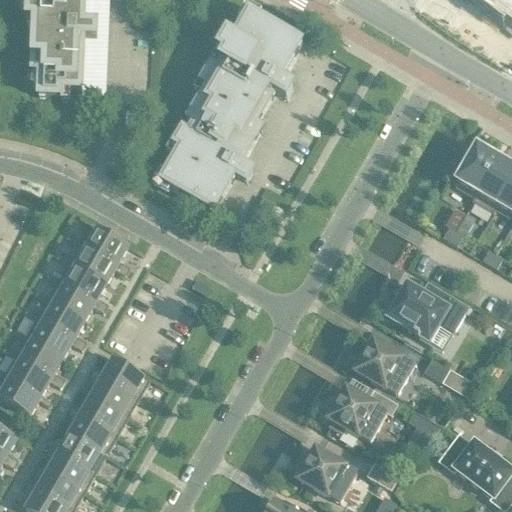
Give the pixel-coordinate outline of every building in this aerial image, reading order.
[(86,0),(22,0),(23,0),(30,0),(29,23),(37,23),(35,76),(42,76),(42,100),(64,101),(64,93),(84,93),(85,48),(81,48),(81,42),(98,42),(99,30),(82,29),(82,26),(86,26),(86,0)] [(511,0),(482,0),(481,2),(502,18),(505,15),(511,21),(511,0)] [(163,185),(188,200),(215,215),(233,184),(230,182),(232,177),(247,185),(253,175),(238,166),(240,163),(244,165),(262,133),(256,130),(273,100),(270,98),(272,93),(287,102),(293,91),(278,83),(280,79),(284,81),(302,50),(250,19),(235,45),(229,42),(221,55),(227,59),(218,74),(212,71),(211,72),(203,86),(210,90),(195,115),(201,119),(190,138),(183,135),(182,136),(183,136),(176,148),(182,152),(163,185)] [(137,115),(127,115),(126,131),(136,132),(137,115)] [(473,206),(473,207),(500,160),(480,148),(455,191),(475,202),(473,206)] [(511,185),(511,167),(500,160),(473,207),(493,218),(511,185)] [(511,185),(493,218),(504,224),(506,220),(511,223),(511,185)] [(264,202),(263,204),(257,214),(266,219),(273,207),(264,202)] [(268,222),(276,227),(282,217),(274,212),(268,222)] [(118,270),(120,266),(129,251),(92,229),(81,248),(118,270)] [(444,242),(451,246),(457,236),(450,232),(444,242)] [(464,240),(457,236),(451,246),(458,250),(464,240)] [(115,274),(118,270),(81,248),(70,267),(107,289),(115,274)] [(496,259),(489,255),(483,265),(490,269),(496,259)] [(490,269),(497,273),(503,263),(496,259),(490,269)] [(115,274),(120,277),(125,269),(120,266),(118,270),(115,274)] [(96,307),(98,304),(107,289),(70,267),(59,286),(96,307)] [(125,269),(120,277),(126,280),(130,272),(125,269)] [(198,284),(196,286),(193,292),(205,299),(210,291),(198,284)] [(85,326),(94,312),(96,307),(59,286),(48,305),(85,326)] [(395,312),(388,322),(429,347),(440,329),(453,338),(469,312),(437,292),(431,303),(408,289),(402,300),(401,299),(393,311),(395,312)] [(94,312),(99,315),(104,307),(98,304),(96,307),(94,312)] [(74,345),(77,341),(85,326),(48,305),(37,324),(74,345)] [(109,310),(104,307),(99,315),(104,318),(109,310)] [(63,364),(72,349),(74,345),(37,324),(26,343),(63,364)] [(72,349),(77,352),(82,344),(77,341),(74,345),(72,349)] [(52,383),(55,378),(63,364),(26,343),(15,361),(52,383)] [(87,347),(82,344),(77,352),(82,355),(87,347)] [(357,375),(357,376),(387,394),(387,393),(398,399),(415,370),(396,359),(398,356),(397,355),(395,358),(389,355),(391,352),(390,351),(388,354),(374,346),(365,361),(357,375)] [(42,401),(50,387),(52,383),(15,361),(4,380),(41,402),(42,401)] [(114,364),(105,379),(103,383),(140,404),(151,385),(114,364)] [(95,384),(100,376),(95,373),(90,381),(95,384)] [(467,402),(475,388),(450,374),(442,387),(467,402)] [(95,384),(100,387),(103,383),(105,379),(100,376),(95,384)] [(50,387),(55,390),(60,381),(55,378),(52,383),(50,387)] [(39,405),(41,402),(4,380),(0,387),(0,402),(31,420),(39,405)] [(61,392),(63,389),(65,384),(60,381),(55,390),(61,392)] [(103,383),(100,387),(92,401),(129,423),(140,404),(103,383)] [(368,405),(347,393),(342,402),(339,400),(338,401),(341,403),(337,410),(334,408),(334,409),(337,411),(329,423),(332,425),(329,431),(342,438),(345,433),(359,441),(360,440),(371,446),(387,418),(392,420),(399,409),(374,394),(368,405)] [(39,405),(50,411),(52,407),(42,401),(41,402),(39,405)] [(83,416),(81,420),(118,442),(129,423),(92,401),(83,416)] [(73,422),(78,413),(73,410),(68,419),(73,422)] [(73,422),(78,425),(81,420),(83,416),(78,413),(73,422)] [(81,420),(78,425),(70,439),(107,461),(118,442),(81,420)] [(0,459),(6,463),(8,459),(17,444),(0,433),(0,459)] [(61,454),(59,458),(96,480),(107,461),(70,439),(61,454)] [(497,501),(510,510),(511,506),(511,480),(511,481),(511,480),(511,474),(500,466),(500,465),(490,458),(475,447),(472,450),(460,441),(450,453),(463,463),(455,473),(495,504),(497,501)] [(52,459),(56,451),(51,448),(46,456),(52,459)] [(52,459),(57,462),(59,458),(61,454),(56,451),(52,459)] [(300,483),(299,484),(329,502),(329,501),(340,507),(357,478),(338,467),(340,464),(339,463),(337,466),(330,462),(332,459),(331,459),(330,462),(317,454),(308,469),(300,483)] [(59,458),(57,462),(48,477),(85,499),(96,480),(59,458)] [(4,467),(9,470),(14,462),(8,459),(6,463),(4,467)] [(14,462),(9,470),(14,473),(19,465),(14,462)] [(400,481),(375,467),(367,481),(392,495),(400,481)] [(40,491),(37,496),(65,511),(77,511),(85,499),(48,477),(40,491)] [(30,497),(35,488),(29,485),(25,494),(30,497)] [(30,497),(35,500),(37,496),(40,491),(35,488),(30,497)] [(65,511),(37,496),(35,500),(27,511),(65,511)]
